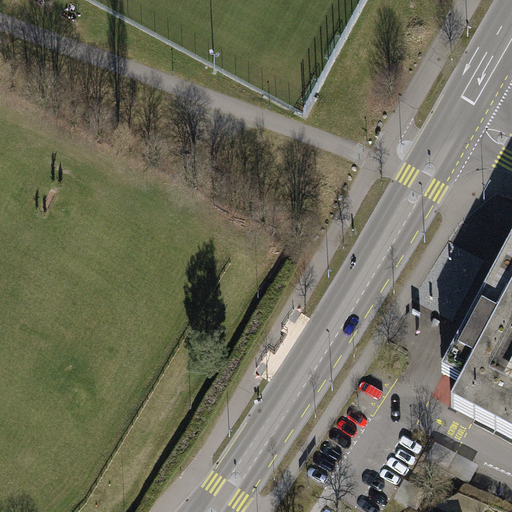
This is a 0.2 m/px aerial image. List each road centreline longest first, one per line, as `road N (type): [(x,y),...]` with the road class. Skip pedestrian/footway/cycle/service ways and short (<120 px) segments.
road 1 (secondary): [(465,118),(213,511)]
road 2 (secondary): [(511,6),(481,60),(465,118)]
